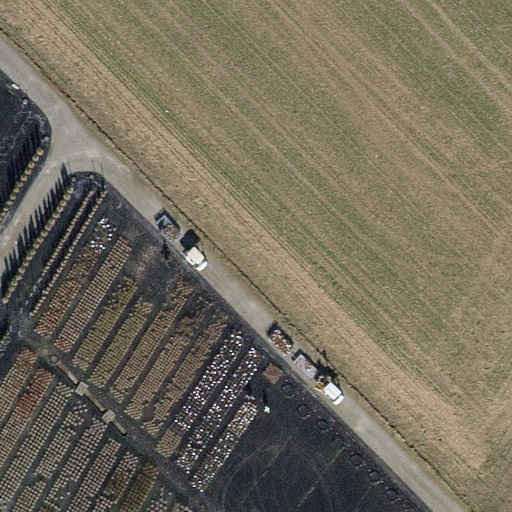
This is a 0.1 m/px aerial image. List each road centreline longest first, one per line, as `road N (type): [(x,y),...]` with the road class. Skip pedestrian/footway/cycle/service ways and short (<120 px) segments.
road 1 (track): [(447,511),(0,53)]
road 2 (track): [(0,271),(82,135)]
